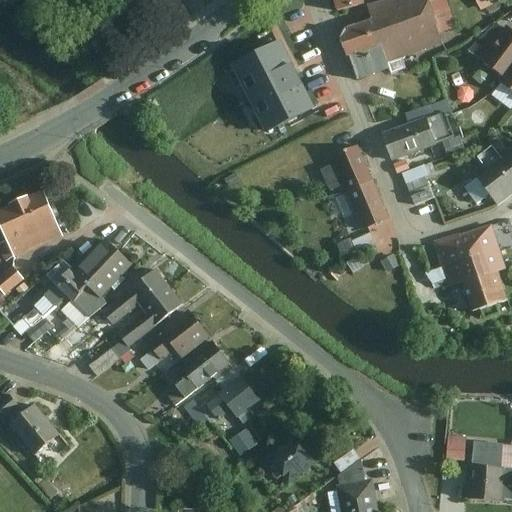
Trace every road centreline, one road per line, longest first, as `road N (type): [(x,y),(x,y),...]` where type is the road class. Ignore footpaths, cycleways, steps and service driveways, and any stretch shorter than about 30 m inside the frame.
road 1 (residential): [(419,511),(404,459),(374,409),(111,205)]
road 2 (residential): [(511,206),(435,237),(411,232),(377,170),(316,0)]
road 3 (residential): [(0,157),(117,94),(244,0)]
road 4 (residential): [(0,362),(58,380),(120,419),(137,452),(138,511)]
